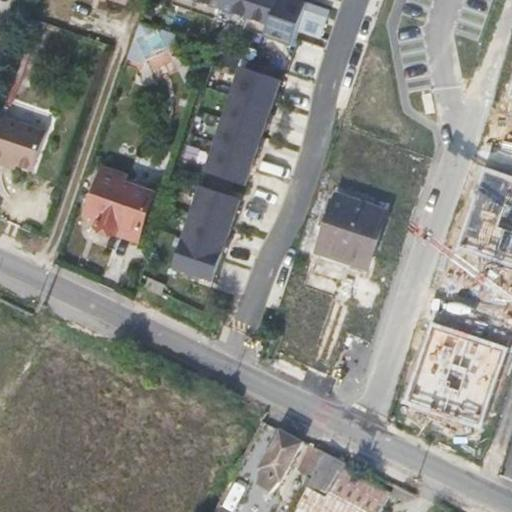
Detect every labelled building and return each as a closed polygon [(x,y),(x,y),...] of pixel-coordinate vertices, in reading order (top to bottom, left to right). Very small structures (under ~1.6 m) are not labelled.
[(321,39),(331,11),(298,0),(176,0),(175,5),(294,45),(298,31),(321,39)] [(474,63),(492,0),(475,0),(457,58),(474,63)] [(244,63),(209,171),(251,185),(287,77),(244,63)] [(511,95),(447,286),(511,308),(511,95)] [(42,133),(0,117),(0,162),(1,161),(12,165),(28,171),(42,133)] [(133,243),(148,198),(117,188),(120,179),(99,171),(83,217),(101,224),(100,231),(133,243)] [(218,282),(246,196),(204,182),(175,268),(218,282)] [(338,201),(366,211),(370,201),(341,192),(338,201)] [(378,215),(366,211),(338,201),(329,198),(310,250),(359,268),(378,215)] [(484,433),(511,348),(434,322),(406,406),(484,433)] [(133,364),(140,350),(136,348),(127,344),(120,356),(133,364)] [(277,489),(303,439),(280,427),(259,468),(259,480),(277,489)] [(309,485),(327,451),(312,443),(298,469),(309,475),(305,484),(309,486),(309,485)] [(349,462),(327,451),(309,485),(309,486),(299,505),(311,511),(380,511),(393,491),(347,467),(349,462)] [(219,498),(216,503),(232,511),(245,489),(231,475),(219,498)]
